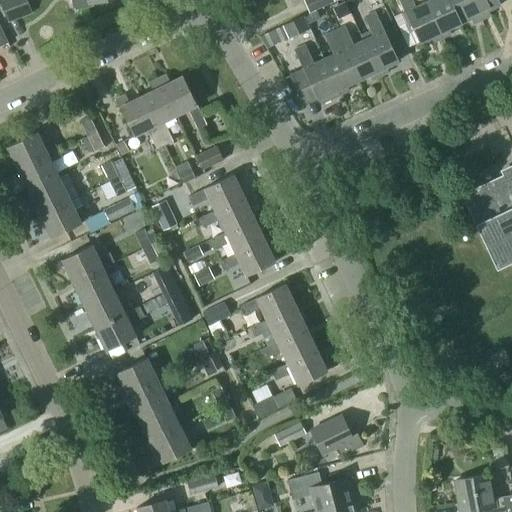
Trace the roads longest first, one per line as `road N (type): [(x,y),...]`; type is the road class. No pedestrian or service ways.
road 1 (residential): [(410,397),(295,154)]
road 2 (residential): [(93,511),(63,415),(0,285)]
road 3 (residential): [(511,47),(295,154)]
road 4 (residential): [(207,0),(0,101)]
road 5 (residential): [(295,154),(211,0)]
